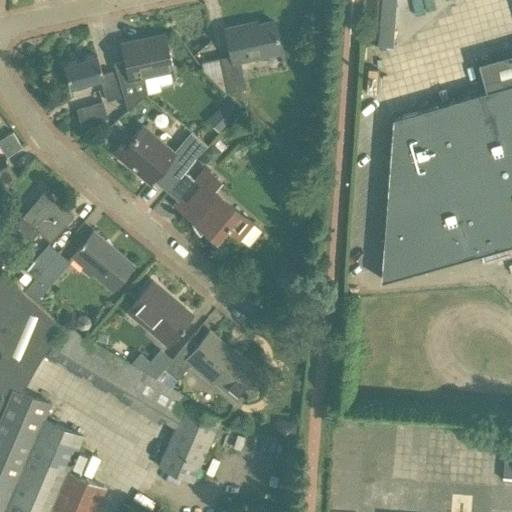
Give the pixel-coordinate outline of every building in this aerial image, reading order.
[(279,52),(273,22),(244,28),(243,25),(224,29),(230,55),(201,62),(203,69),(225,91),(225,93),(244,89),(238,61),(279,52)] [(144,96),(140,78),(170,70),(162,35),(161,35),(162,39),(137,45),(136,41),(119,45),(126,71),(116,74),(127,110),(144,96)] [(395,116),(383,279),(469,254),(511,242),(511,51),(507,53),(480,61),(488,89),(395,116)] [(100,73),(95,55),(62,64),(68,86),(99,77),(106,100),(120,96),(113,69),(100,73)] [(239,110),(227,98),(213,112),(226,124),(239,110)] [(80,124),(106,116),(102,101),(76,108),(80,124)] [(163,164),(172,154),(140,127),(119,152),(133,164),(130,168),(147,182),(163,164)] [(180,145),(172,154),(188,167),(208,144),(194,133),(182,147),(180,145)] [(0,194),(6,187),(16,176),(7,163),(0,168),(0,194)] [(238,239),(250,224),(212,191),(219,182),(205,169),(185,193),(175,204),(185,213),(184,213),(192,220),(189,223),(192,225),(199,231),(202,228),(214,239),(224,227),(238,239)] [(72,214),(49,195),(35,212),(29,207),(14,226),(29,238),(36,230),(50,241),(72,214)] [(111,290),(132,264),(92,231),(71,256),(83,266),(80,268),(89,276),(91,273),(111,290)] [(34,277),(58,250),(48,242),(25,269),(34,277)] [(58,250),(34,277),(25,289),(37,299),(69,260),(58,250)] [(0,511),(91,511),(103,485),(69,471),(83,435),(43,418),(49,403),(16,390),(59,321),(0,271),(0,511)] [(166,344),(190,314),(150,280),(130,305),(154,325),(150,330),(166,344)] [(155,376),(131,362),(130,363),(63,323),(44,356),(158,423),(160,420),(173,427),(156,465),(192,482),(220,417),(186,403),(188,397),(170,386),(170,385),(155,376)] [(155,376),(170,385),(175,380),(174,380),(188,363),(203,376),(205,374),(235,399),(259,372),(230,347),(228,350),(220,343),(221,341),(207,329),(195,345),(187,339),(171,358),(155,376)] [(155,376),(171,358),(159,347),(148,360),(139,352),(131,362),(155,376)] [(294,440),(296,420),(277,419),(275,439),(294,440)]
